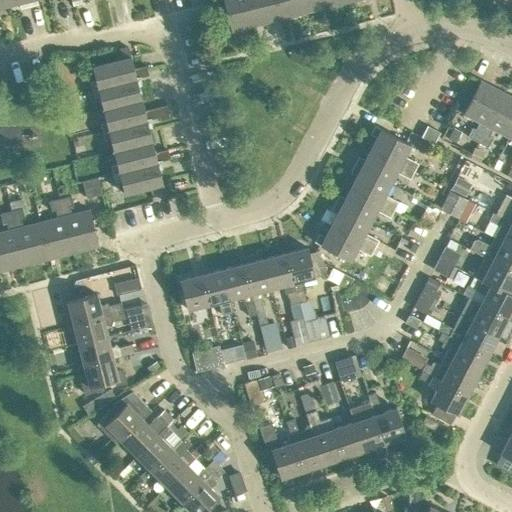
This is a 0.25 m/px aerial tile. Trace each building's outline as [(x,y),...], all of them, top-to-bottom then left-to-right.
[(255,24),(249,0),(222,0),(230,30),(255,24)] [(249,0),(255,24),(280,18),(275,0),(249,0)] [(275,0),(280,18),(304,12),(301,0),(275,0)] [(301,0),(304,12),(329,5),(327,0),(301,0)] [(128,46),(121,48),(123,57),(130,56),(128,46)] [(115,50),(117,59),(123,57),(121,48),(115,50)] [(91,66),(101,103),(140,94),(136,77),(133,68),(130,56),(123,57),(117,59),(91,66)] [(140,66),(142,76),(148,74),(146,65),(140,66)] [(133,68),(136,77),(142,76),(140,66),(133,68)] [(467,136),(477,141),(502,91),(479,80),(462,113),(479,121),(475,128),(471,127),(467,136)] [(492,128),(507,136),(511,127),(511,96),(502,91),(477,141),(487,146),(491,137),(488,135),(492,128)] [(101,103),(111,145),(150,135),(146,119),(144,110),(140,94),(101,103)] [(166,104),(156,107),(157,113),(167,110),(166,104)] [(150,108),(152,118),(158,116),(157,113),(156,107),(150,108)] [(144,110),(146,119),(152,118),(150,108),(144,110)] [(157,113),(158,116),(159,119),(169,117),(167,110),(157,113)] [(375,137),(370,148),(414,170),(418,162),(403,155),(409,143),(374,125),(369,133),(375,137)] [(455,143),(461,131),(453,127),(448,139),(455,143)] [(155,184),(162,182),(157,161),(154,151),(150,135),(111,145),(123,192),(149,186),(155,184)] [(167,148),(160,150),(163,160),(169,158),(167,148)] [(358,156),(354,163),(389,182),(395,171),(409,178),(414,170),(370,148),(364,159),(358,156)] [(480,161),(484,153),(474,148),(469,156),(480,161)] [(160,150),(154,151),(157,161),(163,160),(160,150)] [(350,186),(394,208),(403,213),(406,205),(384,194),(389,182),(354,163),(349,172),(355,175),(350,186)] [(456,176),(450,188),(464,196),(470,185),(470,183),(456,176)] [(100,194),(96,178),(82,181),(86,198),(100,194)] [(53,182),(43,185),(47,198),(57,195),(53,182)] [(162,182),(155,184),(158,194),(164,192),(162,182)] [(155,184),(149,186),(151,195),(158,194),(155,184)] [(338,194),(334,202),(369,221),(375,209),(389,217),(394,208),(350,186),(344,197),(338,194)] [(439,208),(464,221),(473,202),(449,190),(439,208)] [(70,195),(59,197),(73,251),(98,245),(89,209),(71,213),(69,205),(73,204),(70,195)] [(56,217),(39,221),(48,257),(73,251),(59,197),(48,200),(51,210),(55,209),(56,217)] [(21,199),(8,202),(10,210),(21,207),(23,207),(21,199)] [(336,213),(330,224),(374,246),(377,240),(378,239),(364,232),(369,221),(334,202),(329,210),(336,213)] [(21,207),(10,210),(24,264),(48,257),(39,221),(22,226),(20,218),(24,217),(21,207)] [(8,229),(0,231),(0,269),(24,264),(10,210),(0,212),(0,214),(2,222),(6,221),(8,229)] [(497,230),(493,237),(511,246),(511,222),(511,221),(510,222),(492,212),(488,220),(493,223),(491,227),(497,230)] [(374,246),(330,224),(324,236),(318,232),(313,241),(349,259),(355,248),(370,255),(374,248),(374,246)] [(469,248),(483,255),(511,270),(511,246),(493,237),(489,244),(477,238),(474,239),(469,248)] [(454,250),(457,244),(449,239),(445,246),(454,250)] [(374,246),(374,248),(391,257),(394,249),(377,240),(374,246)] [(306,247),(285,252),(297,302),(305,300),(302,288),(305,288),(302,279),(314,276),(308,253),(306,247)] [(325,273),(322,259),(315,251),(308,253),(314,276),(325,273)] [(285,252),(264,258),(271,287),(282,284),(285,293),(286,292),(293,319),(301,317),(297,302),(285,252)] [(473,276),(480,280),(480,279),(508,292),(511,284),(511,270),(483,255),(472,276),(473,276)] [(243,263),(255,312),(260,329),(268,327),(260,299),(262,298),(260,290),(271,287),(264,258),(243,263)] [(247,314),(255,312),(243,263),(222,268),(229,297),(240,295),(243,303),(244,302),(247,314)] [(229,297),(222,268),(201,274),(208,303),(217,301),(221,313),(233,310),(229,297)] [(343,273),(337,284),(338,289),(347,287),(353,278),(343,273)] [(187,308),(208,303),(201,274),(179,279),(187,308)] [(435,290),(439,282),(428,276),(424,285),(435,290)] [(475,289),(480,280),(473,276),(468,286),(475,289)] [(136,277),(125,280),(128,292),(139,289),(136,277)] [(483,294),(479,302),(506,317),(511,305),(511,293),(508,292),(480,279),(480,280),(475,289),(483,294)] [(67,300),(72,322),(122,309),(120,301),(108,304),(107,304),(99,306),(96,293),(67,300)] [(467,296),(457,315),(496,336),(506,317),(479,302),(467,296)] [(72,322),(77,343),(107,336),(104,325),(107,324),(110,325),(112,321),(124,317),(122,309),(72,322)] [(150,313),(127,319),(130,329),(153,324),(150,313)] [(414,328),(419,320),(408,315),(404,323),(414,328)] [(436,328),(440,330),(487,354),(496,336),(457,315),(451,327),(440,321),(436,328)] [(445,348),(441,356),(477,374),(487,354),(440,330),(436,338),(441,341),(439,344),(445,348)] [(295,346),(292,335),(284,337),(287,348),(295,346)] [(77,343),(83,364),(112,356),(133,351),(131,343),(118,346),(115,343),(113,346),(109,346),(107,336),(77,343)] [(256,355),(253,341),(241,344),(245,358),(256,355)] [(219,345),(209,347),(213,367),(224,364),(224,363),(220,349),(219,345)] [(231,346),(220,349),(224,363),(234,360),(231,346)] [(406,347),(400,358),(409,363),(414,352),(406,347)] [(112,356),(83,364),(77,365),(84,393),(101,389),(100,383),(113,379),(115,384),(126,381),(122,368),(115,369),(112,356)] [(425,362),(421,369),(467,393),(477,374),(441,356),(437,364),(432,361),(430,365),(425,362)] [(361,375),(356,358),(347,361),(352,378),(361,375)] [(150,372),(159,366),(155,360),(146,366),(150,372)] [(467,393),(421,369),(417,377),(429,383),(428,384),(435,388),(429,399),(436,403),(430,413),(449,423),(454,412),(456,413),(467,393)] [(272,386),(268,375),(259,378),(263,389),(272,386)] [(331,381),(319,385),(325,404),(337,400),(331,381)] [(109,388),(90,399),(96,408),(114,396),(109,388)] [(120,439),(142,418),(150,409),(131,390),(112,402),(119,409),(112,415),(108,411),(96,423),(116,443),(120,439)] [(374,391),(367,393),(383,442),(404,435),(395,407),(383,411),(380,402),(378,402),(374,391)] [(364,417),(354,420),(363,449),(383,442),(367,393),(359,396),(363,407),(361,408),(364,417)] [(186,406),(179,413),(183,416),(190,409),(186,406)] [(120,439),(135,454),(172,418),(163,409),(147,424),(142,418),(120,439)] [(305,412),(308,423),(322,463),(342,456),(332,427),(329,416),(318,420),(315,409),(305,412)] [(421,423),(433,429),(436,422),(425,416),(421,423)] [(135,454),(150,470),(184,437),(184,436),(180,439),(166,425),(172,418),(135,454)] [(289,433),(292,441),(301,470),(322,463),(308,423),(305,424),(304,428),(297,430),(293,418),(285,421),(289,433)] [(354,420),(332,427),(342,456),(363,449),(354,420)] [(270,422),(258,426),(266,450),(270,448),(280,477),(301,470),(292,441),(278,445),(270,422)] [(511,433),(510,432),(499,452),(511,458),(511,433)] [(166,485),(187,464),(204,447),(200,444),(190,454),(185,448),(190,443),(184,437),(150,470),(166,485)] [(166,485),(181,501),(218,464),(212,459),(197,474),(187,464),(166,485)] [(218,464),(181,501),(192,511),(201,511),(205,509),(218,495),(210,487),(216,481),(214,479),(223,470),(218,464)] [(421,505),(421,490),(408,490),(408,505),(421,505)]
